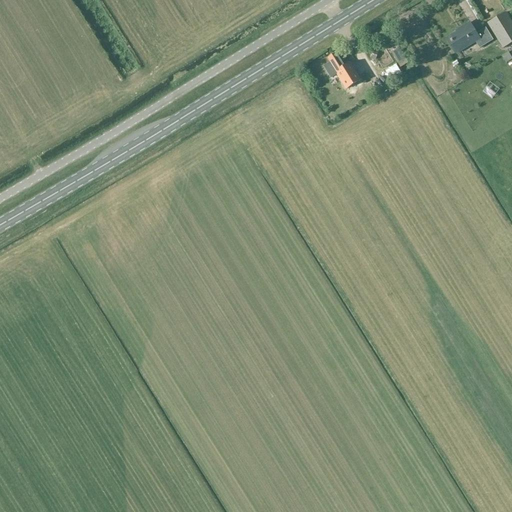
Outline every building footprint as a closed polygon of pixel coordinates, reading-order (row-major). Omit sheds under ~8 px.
[(511,43),(511,22),(506,13),(487,24),(503,49),(511,43)] [(477,34),(470,23),(446,38),(457,55),(476,43),(479,49),(493,40),(486,28),(477,34)] [(411,62),(402,46),(391,53),(400,68),(411,62)] [(371,59),(376,61),(379,52),(375,50),(371,59)] [(511,59),(511,57),(508,52),(502,56),(506,63),(511,59)] [(328,59),(330,62),(325,66),(332,77),(337,74),(338,74),(351,96),(364,88),(353,70),(348,73),(337,54),(328,59)]
